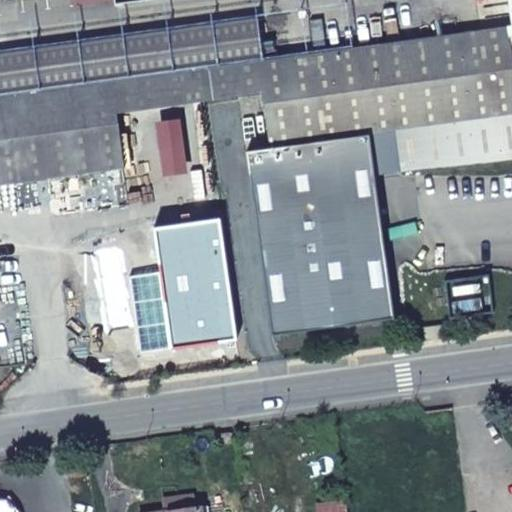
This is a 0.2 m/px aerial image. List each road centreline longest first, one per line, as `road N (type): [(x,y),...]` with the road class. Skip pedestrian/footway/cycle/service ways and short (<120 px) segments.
road 1 (residential): [(0,436),(511,365)]
road 2 (unknown): [(58,428),(33,253),(24,236),(0,225)]
